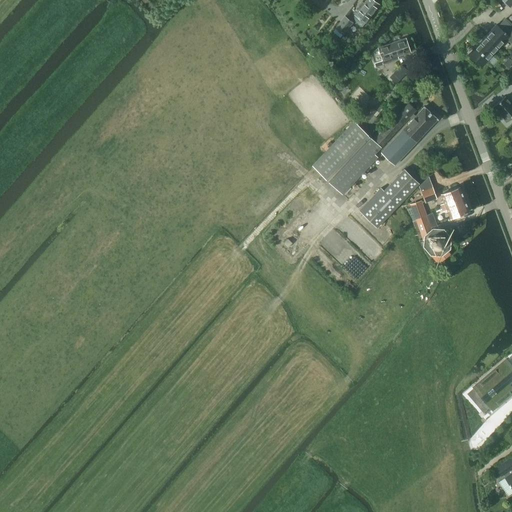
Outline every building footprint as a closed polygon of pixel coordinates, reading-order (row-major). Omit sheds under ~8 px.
[(365,23),(380,4),(374,0),(366,0),(355,14),(365,23)] [(336,27),(344,33),(352,22),(344,16),(336,27)] [(482,39),(469,54),(482,66),(489,59),(509,37),(500,29),(496,25),(482,39)] [(406,38),(378,47),(372,53),(376,66),(398,59),(397,56),(410,52),(406,38)] [(503,64),(507,68),(511,62),(508,58),(503,64)] [(399,68),(395,73),(401,79),(406,74),(399,68)] [(507,122),(511,118),(511,103),(505,96),(493,106),(507,122)] [(381,152),(394,165),(438,119),(425,107),(416,116),(413,113),(416,110),(409,103),(375,139),(383,146),(410,116),(413,119),(381,152)] [(370,106),(362,115),(368,121),(376,111),(370,106)] [(313,166),(342,193),(343,193),(345,195),(351,188),(349,186),(377,157),(374,154),(380,147),(354,122),(313,166)] [(418,183),(404,169),(384,191),(381,188),(360,210),(377,227),(418,183)] [(421,190),(426,202),(436,198),(432,187),(421,190)] [(441,194),(446,206),(464,199),(460,187),(441,194)] [(464,199),(446,206),(450,218),(469,211),(464,199)] [(412,204),(417,218),(427,215),(422,201),(412,204)] [(417,218),(422,234),(431,227),(427,215),(417,218)] [(431,227),(422,234),(424,239),(430,237),(430,238),(429,238),(428,239),(430,239),(430,242),(428,241),(428,243),(430,243),(431,244),(429,245),(430,246),(432,245),(433,247),(432,248),(432,249),(430,250),(427,253),(435,262),(438,260),(438,261),(448,252),(443,246),(444,246),(445,240),(445,239),(441,234),(436,233),(433,233),(431,227)] [(474,388),(467,394),(485,416),(492,409),(511,392),(511,388),(508,383),(511,379),(511,367),(506,361),(474,388)] [(504,474),(506,476),(498,482),(508,496),(511,493),(511,456),(496,467),(502,475),(504,474)]
